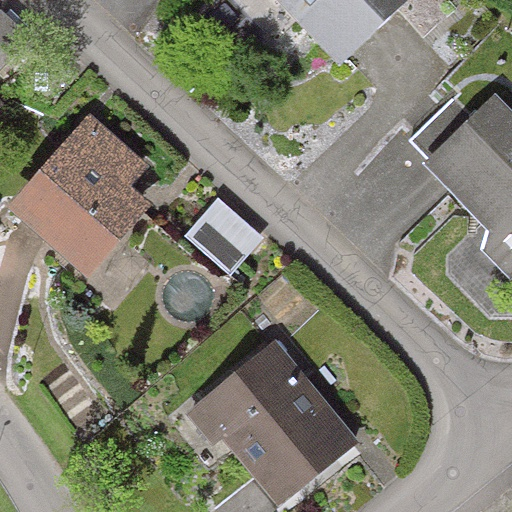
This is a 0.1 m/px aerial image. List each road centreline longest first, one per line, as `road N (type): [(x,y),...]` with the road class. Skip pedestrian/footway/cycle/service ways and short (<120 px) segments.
road 1 (residential): [(511,424),(53,0)]
road 2 (residential): [(422,511),(511,431)]
